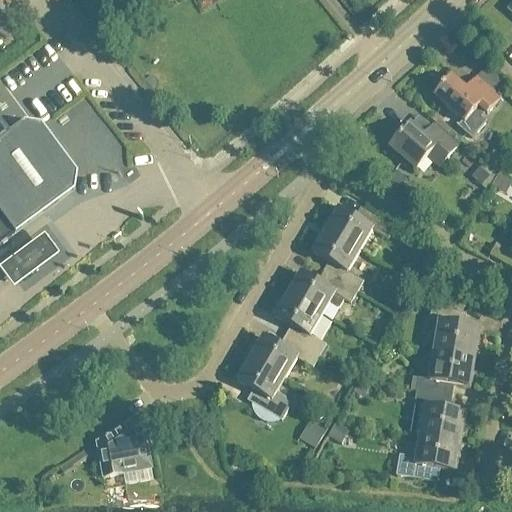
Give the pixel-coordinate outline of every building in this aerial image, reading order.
[(487,115),(501,98),(492,91),(485,99),(469,86),(466,89),(451,77),(434,98),(463,122),(458,127),(472,139),(486,123),(481,118),(486,114),(487,115)] [(75,174),(39,125),(23,123),(22,123),(8,133),(0,122),(0,245),(73,191),(75,174)] [(440,168),(457,149),(431,127),(423,137),(409,126),(390,148),(417,171),(428,158),(440,168)] [(480,167),(471,177),(481,186),(490,176),(480,167)] [(395,230),(370,215),(364,226),(338,211),(326,233),(360,253),(373,233),(388,242),(395,230)] [(348,274),(360,253),(326,233),(313,254),(337,269),(331,280),(357,295),(364,284),(348,274)] [(41,238),(0,268),(0,276),(10,290),(55,257),(41,238)] [(511,254),(511,255),(496,246),(490,257),(511,270),(511,254)] [(357,295),(331,280),(325,289),(301,275),(288,297),(323,317),(330,305),(339,310),(343,303),(350,307),(357,295)] [(310,338),(323,317),(288,297),(275,319),(299,333),(293,344),(319,359),(326,348),(310,338)] [(474,360),(479,330),(464,327),(466,315),(430,309),(428,324),(439,325),(434,353),(474,360)] [(285,382),(297,361),(313,371),(319,359),(293,344),(287,354),(263,339),(250,361),(285,382)] [(418,379),(416,394),(452,400),(454,387),(469,389),(474,360),(434,353),(429,381),(418,379)] [(277,395),(285,382),(250,361),(237,383),(261,397),(255,408),(256,409),(257,412),(259,416),(261,418),(265,420),(268,421),(272,421),(276,421),(281,424),(288,412),(286,400),(277,395)] [(450,412),(452,400),(416,394),(413,408),(414,408),(410,436),(419,437),(460,444),(465,414),(450,412)] [(141,416),(97,444),(104,479),(151,470),(141,416)] [(312,423),(301,441),(316,450),(326,432),(312,423)] [(336,424),(328,437),(341,445),(350,432),(336,424)] [(396,478),(437,485),(439,471),(455,474),(460,444),(419,437),(416,459),(400,457),(396,478)]
